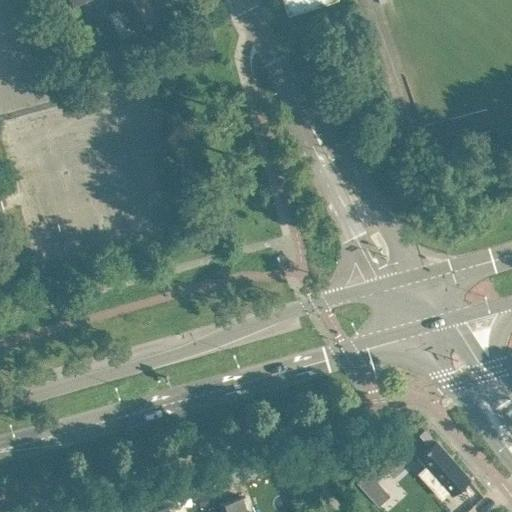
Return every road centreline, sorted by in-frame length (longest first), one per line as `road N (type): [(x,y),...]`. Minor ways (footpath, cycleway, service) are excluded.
road 1 (tertiary): [(0,451),(434,328)]
road 2 (tertiary): [(410,287),(0,403)]
road 3 (unclassified): [(410,287),(273,60)]
road 4 (tertiary): [(511,441),(434,328)]
